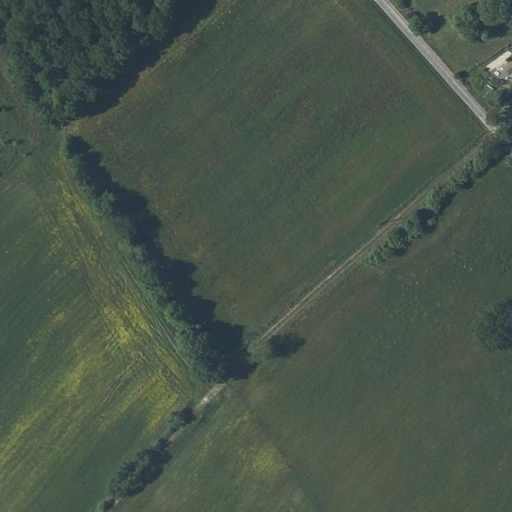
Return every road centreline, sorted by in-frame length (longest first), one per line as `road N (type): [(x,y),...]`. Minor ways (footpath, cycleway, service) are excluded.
road 1 (track): [(104,511),(259,339),(427,187),(500,134)]
road 2 (unclassified): [(511,147),(381,0)]
